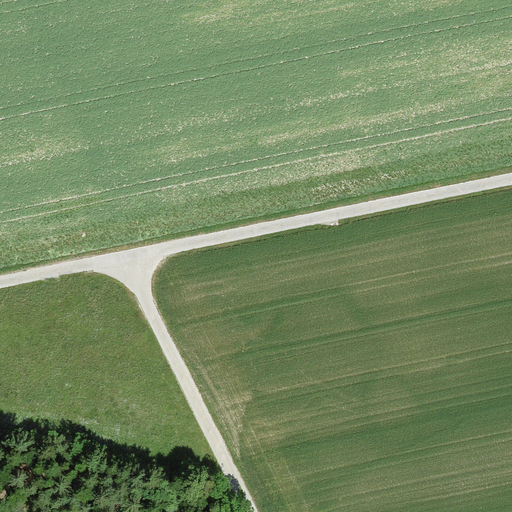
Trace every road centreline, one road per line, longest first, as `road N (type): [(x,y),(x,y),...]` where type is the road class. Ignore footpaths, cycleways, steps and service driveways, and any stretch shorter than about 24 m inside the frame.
road 1 (track): [(126,258),(511,180)]
road 2 (track): [(126,258),(0,283)]
